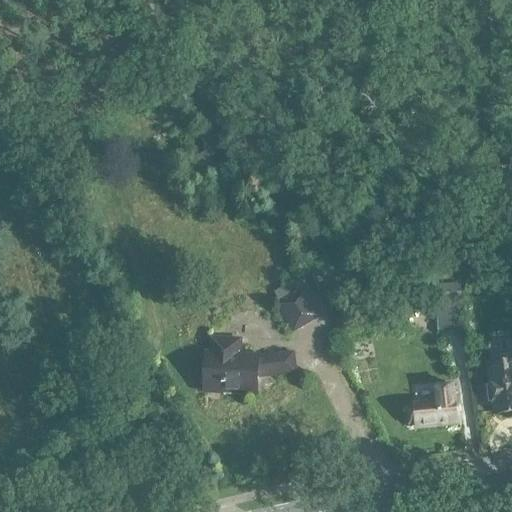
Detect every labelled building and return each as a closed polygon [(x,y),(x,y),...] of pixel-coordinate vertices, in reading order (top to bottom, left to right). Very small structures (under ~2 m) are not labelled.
[(277,262),(289,283),(303,275),(291,254),(277,262)] [(206,344),(236,396),(275,373),(264,353),(272,348),(274,351),(298,337),(266,282),(258,287),(257,286),(254,288),(255,289),(243,295),(258,322),(249,327),(246,321),(206,344)] [(460,284),(435,285),(437,317),(449,316),(450,333),(463,332),(463,331),(460,284)] [(492,386),(487,386),(489,403),(494,402),(495,414),(511,412),(511,355),(493,358),(494,366),(489,367),(492,386)] [(413,406),(406,407),(408,426),(416,425),(416,427),(436,425),(437,425),(440,426),(442,427),(459,425),(456,397),(455,397),(454,386),(436,388),(438,402),(413,405),(413,406)]
